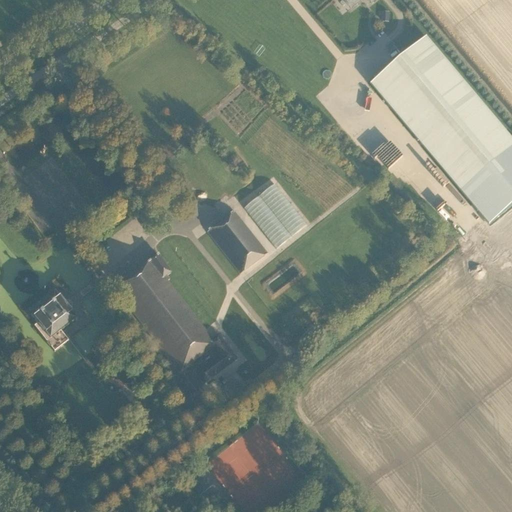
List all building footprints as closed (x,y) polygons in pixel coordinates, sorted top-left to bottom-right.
[(343,0),(351,9),(362,0),(366,0),(371,5),(376,0),(343,0)] [(511,142),(424,38),(370,84),(511,251),(511,142)] [(207,233),(241,275),(267,254),(233,212),(207,233)] [(114,288),(179,373),(211,348),(216,345),(212,340),(167,281),(170,279),(167,276),(171,273),(157,255),(114,288)] [(34,327),(54,353),(68,342),(60,331),(75,320),(54,294),(29,314),(38,324),(34,327)] [(217,357),(195,374),(204,385),(227,368),(230,365),(238,359),(219,334),(212,340),(216,345),(211,348),(217,357)] [(124,385),(132,394),(139,388),(131,379),(124,385)] [(203,475),(196,481),(191,475),(186,480),(199,497),(212,486),(203,475)]
